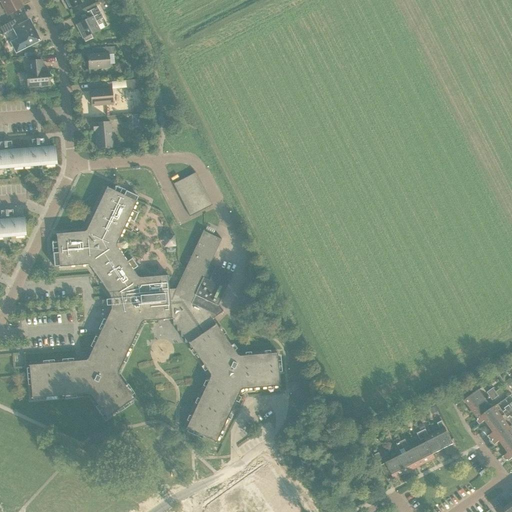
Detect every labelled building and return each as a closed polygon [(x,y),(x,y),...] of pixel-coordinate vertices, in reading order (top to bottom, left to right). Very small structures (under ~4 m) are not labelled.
[(22,9),(17,0),(0,0),(0,3),(7,16),(22,9)] [(62,0),(64,3),(62,4),(65,11),(67,10),(68,11),(80,5),(78,0),(62,0)] [(90,36),(99,31),(95,23),(102,19),(97,8),(86,14),(89,20),(76,26),(84,43),(91,39),(90,36)] [(37,35),(35,34),(29,22),(17,27),(14,21),(0,28),(3,35),(13,30),(18,40),(11,44),(16,53),(39,42),(38,40),(39,38),(37,35)] [(87,57),(88,70),(109,68),(108,56),(113,55),(113,48),(92,50),(92,56),(87,57)] [(49,87),(48,72),(42,72),(41,62),(28,63),(29,73),(26,74),(27,89),(49,87)] [(125,82),(126,92),(139,91),(138,81),(125,82)] [(90,92),(91,107),(112,105),(111,90),(90,92)] [(95,132),(96,149),(112,148),(110,123),(93,125),(93,132),(95,132)] [(23,150),(25,168),(57,166),(55,148),(45,149),(44,140),(32,141),(32,150),(23,150)] [(0,170),(25,168),(23,150),(12,151),(11,142),(0,143),(0,170)] [(183,178),(186,184),(197,178),(195,173),(183,178)] [(172,184),(175,190),(186,184),(183,178),(172,184)] [(186,184),(189,190),(200,184),(197,178),(186,184)] [(175,190),(178,195),(189,190),(186,184),(175,190)] [(189,190),(192,195),(203,190),(200,184),(189,190)] [(181,338),(184,337),(184,343),(187,343),(210,375),(210,378),(186,430),(216,444),(240,392),(242,390),(280,387),(278,354),(240,357),(237,356),(212,320),(223,312),(218,305),(232,276),(209,265),(221,240),(203,231),(176,290),(169,290),(168,276),(140,279),(137,278),(132,271),(138,267),(132,259),(126,263),(116,247),(129,220),(134,222),(138,213),(133,211),(137,201),(136,201),(138,197),(116,186),(113,191),(108,188),(107,187),(86,232),(56,235),(56,236),(57,235),(57,242),(52,242),(54,267),(59,267),(59,268),(88,265),(110,296),(111,310),(88,360),(85,361),(28,366),(31,399),(88,395),(91,396),(107,419),(134,400),(118,377),(118,374),(141,324),(143,322),(172,320),(173,327),(176,326),(177,332),(180,332),(181,338)] [(178,195),(181,201),(192,195),(189,190),(178,195)] [(192,195),(195,201),(206,195),(203,190),(192,195)] [(181,201),(184,206),(195,201),(192,195),(181,201)] [(195,201),(198,206),(209,201),(206,195),(195,201)] [(184,206),(187,212),(198,206),(195,201),(184,206)] [(198,206),(201,212),(212,206),(209,201),(198,206)] [(187,212),(190,218),(201,212),(198,206),(187,212)] [(1,221),(0,221),(0,238),(25,237),(23,219),(13,220),(13,211),(0,213),(1,221)] [(489,397),(496,393),(493,389),(487,393),(489,397)] [(486,400),(479,390),(464,401),(471,410),(486,400)] [(498,396),(496,393),(489,397),(492,401),(498,396)] [(492,409),(486,400),(471,410),(477,419),(492,409)] [(438,411),(435,405),(430,407),(433,414),(438,411)] [(503,412),(497,405),(492,409),(477,419),(478,420),(476,422),(479,425),(484,421),(488,427),(511,410),(508,406),(503,409),(505,411),(503,412)] [(511,417),(511,410),(488,427),(493,433),(487,437),(490,441),(511,425),(507,418),(509,417),(510,419),(511,417)] [(439,430),(433,433),(442,450),(452,444),(440,422),(436,424),(439,430)] [(511,425),(490,441),(494,446),(499,442),(503,448),(511,441),(511,425)] [(434,454),(442,450),(433,433),(428,435),(425,430),(421,432),(424,438),(423,438),(426,443),(432,455),(434,454)] [(511,441),(503,448),(508,454),(502,458),(506,463),(511,458),(511,441)] [(434,459),(432,455),(426,443),(414,449),(422,465),(434,459)] [(402,455),(411,471),(422,465),(414,449),(402,455)] [(399,477),(411,471),(402,455),(391,461),(399,477)] [(393,480),(399,477),(391,461),(379,467),(386,481),(387,481),(392,478),(393,480)] [(233,499),(219,509),(221,511),(233,511),(240,508),(233,499)]
